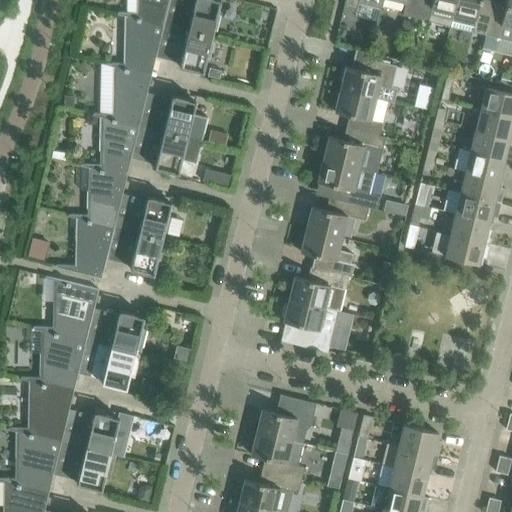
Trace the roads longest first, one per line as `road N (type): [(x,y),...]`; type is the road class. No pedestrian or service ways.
road 1 (residential): [(486,418),(214,349)]
road 2 (unclassified): [(0,155),(36,72),(50,0)]
road 3 (residential): [(223,314),(99,282)]
